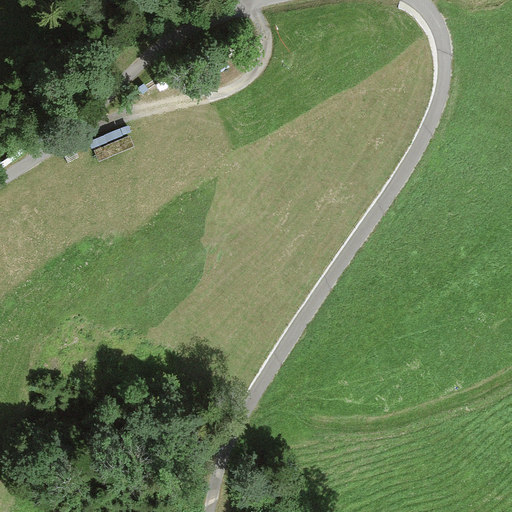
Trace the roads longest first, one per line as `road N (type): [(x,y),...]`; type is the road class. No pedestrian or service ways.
road 1 (track): [(210,511),(241,420),(425,141),(445,88),(440,24)]
road 2 (unclassified): [(0,182),(54,146),(162,45),(264,0)]
road 3 (track): [(245,0),(269,36),(256,75),(54,146)]
